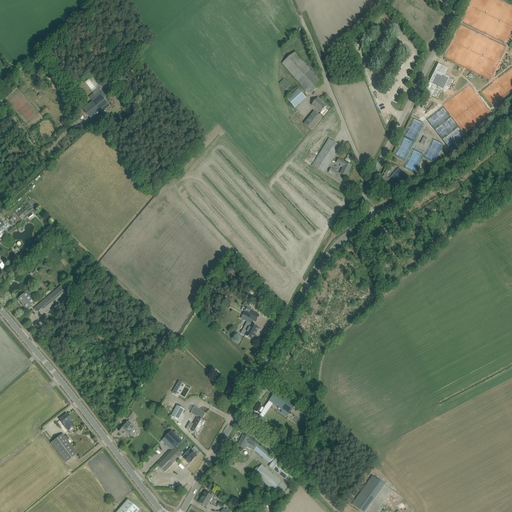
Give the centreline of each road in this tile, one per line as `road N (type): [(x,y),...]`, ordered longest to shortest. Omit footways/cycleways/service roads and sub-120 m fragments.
road 1 (unclassified): [(160,511),(0,308)]
road 2 (tertiary): [(234,421),(329,252),(375,215)]
road 3 (unclassified): [(371,180),(459,0)]
road 4 (unclassified): [(371,180),(301,16)]
road 5 (tertiary): [(375,215),(471,151),(511,112)]
road 6 (unclassified): [(338,511),(234,421)]
